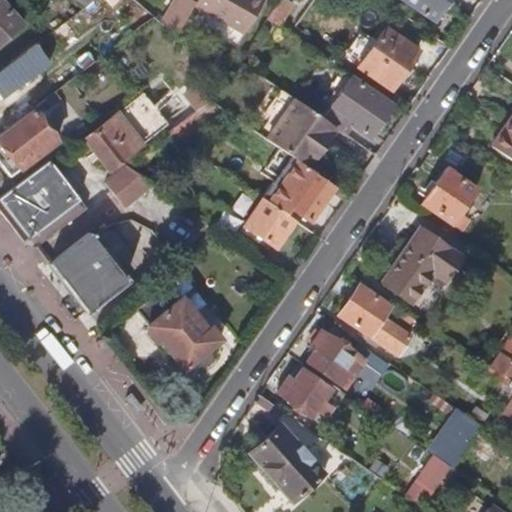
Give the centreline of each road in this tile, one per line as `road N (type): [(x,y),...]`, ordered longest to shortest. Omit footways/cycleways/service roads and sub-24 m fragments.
road 1 (residential): [(506,0),(185,469),(153,486)]
road 2 (primary): [(153,486),(0,289)]
road 3 (primary): [(0,370),(108,511)]
